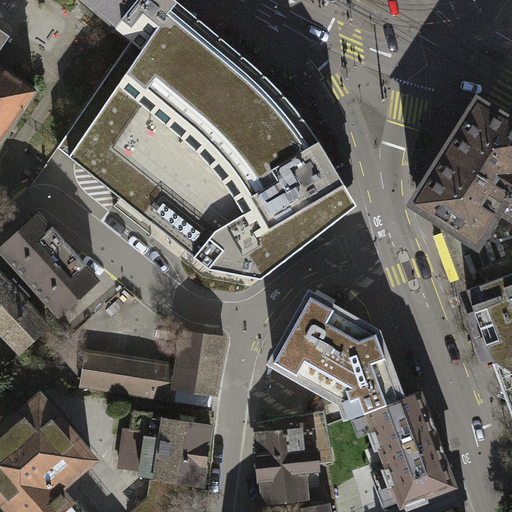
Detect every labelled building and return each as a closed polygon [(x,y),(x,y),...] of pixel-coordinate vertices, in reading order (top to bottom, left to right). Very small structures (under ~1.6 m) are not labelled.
[(257,68),(238,52),(176,0),(175,0),(139,0),(116,28),(131,42),(121,54),(58,147),(209,268),(261,278),(358,204),(336,170),(320,144),(307,124),(285,97),(265,75),(257,68)] [(80,0),(116,28),(139,0),(80,0)] [(0,143),(37,91),(0,65),(0,51),(10,37),(0,29),(0,143)] [(511,124),(490,111),(477,103),(472,112),(426,184),(414,203),(429,213),(447,225),(444,229),(467,289),(502,276),(511,266),(511,124)] [(38,215),(0,249),(58,314),(96,279),(38,215)] [(511,266),(502,276),(467,289),(477,316),(484,335),(479,337),(488,361),(493,359),(511,411),(511,266)] [(0,329),(20,351),(48,325),(23,299),(27,296),(12,280),(9,283),(0,273),(0,329)] [(367,410),(401,397),(376,331),(309,297),(275,360),(342,399),(348,417),(367,410)] [(215,393),(222,337),(181,332),(177,364),(174,387),(215,393)] [(174,387),(177,364),(85,351),(81,383),(172,396),(174,387)] [(386,509),(454,484),(420,390),(401,397),(367,410),(387,465),(379,468),(374,479),(386,509)] [(40,397),(0,430),(0,497),(12,511),(60,511),(71,503),(58,487),(92,458),(40,397)] [(262,478),(264,502),(307,499),(306,483),(319,482),(318,469),(319,469),(317,451),(331,449),(325,410),(258,421),(259,433),(258,433),(260,455),(258,455),(260,478),(262,478)] [(134,411),(132,429),(147,430),(149,418),(151,419),(151,413),(134,411)] [(151,419),(149,418),(147,430),(141,471),(141,474),(157,476),(156,477),(195,483),(203,484),(211,425),(165,419),(164,421),(151,419)] [(141,471),(147,430),(132,429),(124,428),(119,468),(141,471)] [(190,511),(195,483),(156,477),(150,511),(190,511)] [(79,511),(71,503),(60,511),(79,511)] [(304,511),(330,511),(329,503),(304,508),(304,511)]
